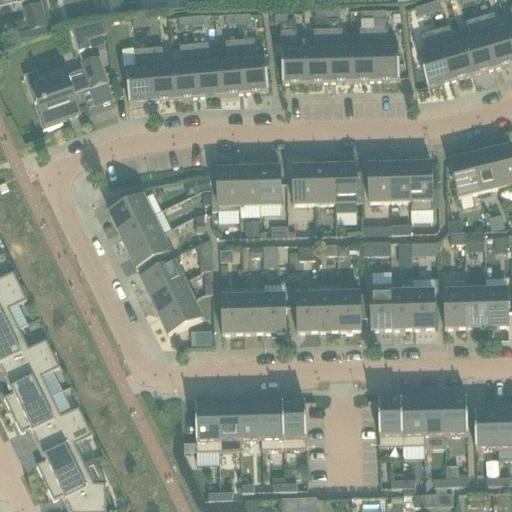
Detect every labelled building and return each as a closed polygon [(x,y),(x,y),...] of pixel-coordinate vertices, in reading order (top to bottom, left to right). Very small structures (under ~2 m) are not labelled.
[(102,0),(105,19),(123,16),(121,0),(102,0)] [(187,0),(163,0),(165,13),(188,11),(187,0)] [(256,0),(234,0),(235,9),(257,9),(256,0)] [(38,3),(21,9),(28,33),(46,27),(38,3)] [(427,7),(430,15),(441,12),(441,13),(442,13),(439,3),(427,7)] [(418,19),(430,15),(427,7),(415,11),(418,20),(419,20),(418,19)] [(327,19),(327,10),(315,11),(315,20),(316,20),(327,19)] [(340,10),(327,10),(327,19),(339,19),(339,20),(340,20),(340,10)] [(373,23),(373,14),(361,15),(361,24),(362,24),(362,23),(373,23)] [(386,14),(373,14),(373,23),(385,23),(385,24),(386,24),(386,14)] [(495,72),(511,67),(511,50),(506,29),(497,32),(493,17),(479,21),(495,72)] [(157,18),(145,20),(146,29),(158,27),(158,28),(157,18)] [(226,27),(238,27),(238,18),(225,18),(225,28),(226,28),(226,27)] [(238,18),(238,27),(250,27),(250,18),(238,18)] [(287,18),(275,18),(275,28),(276,28),(276,27),(280,27),(287,26),(287,23),(287,18)] [(204,19),(191,20),(192,29),(204,28),(204,29),(204,19)] [(146,29),(145,20),(132,22),(134,31),(134,30),(146,29)] [(192,29),(191,20),(179,21),(180,31),(180,30),(192,29)] [(495,72),(479,21),(466,25),(470,40),(462,42),(472,79),(495,72)] [(287,26),(280,27),(281,34),(296,34),(296,23),(287,23),(287,26)] [(86,28),(71,34),(75,48),(102,39),(106,37),(105,25),(86,28)] [(472,79),(462,42),(453,45),(449,30),(435,34),(450,85),(472,79)] [(352,86),(375,85),(374,32),(359,32),(360,48),(351,48),(352,86)] [(375,85),(399,85),(398,47),(389,47),(388,32),(374,32),(375,85)] [(306,87),(329,87),(328,33),(313,34),(314,49),(305,49),(306,87)] [(329,87),(352,86),(351,48),(343,48),(342,33),(328,33),(329,87)] [(282,88),(306,87),(305,49),(297,49),(296,34),(281,34),(282,88)] [(450,85),(435,34),(422,38),(426,53),(416,56),(427,92),(450,85)] [(244,97),(268,95),(265,57),(255,58),(254,43),(239,44),(244,97)] [(244,97),(239,44),(225,45),(226,61),(218,61),(221,100),(244,97)] [(198,102),(221,100),(218,61),(209,62),(208,47),(194,48),(198,102)] [(172,66),(176,104),(198,102),(194,48),(179,50),(181,65),(172,66)] [(153,106),(176,104),(172,66),(163,66),(162,51),(148,53),(153,106)] [(129,108),(153,106),(148,53),(133,54),(135,69),(125,70),(129,108)] [(67,79),(66,79),(63,80),(64,81),(35,91),(41,109),(37,110),(45,132),(43,133),(43,134),(63,127),(63,125),(67,124),(66,122),(78,117),(77,114),(79,114),(73,98),(90,92),(91,92),(108,86),(99,61),(82,67),(84,73),(67,79)] [(491,156),(500,191),(511,188),(511,155),(511,152),(511,151),(491,156)] [(479,196),(500,191),(491,156),(470,161),(479,196)] [(470,161),(450,166),(450,167),(458,201),(479,196),(470,161)] [(389,170),(390,206),(410,206),(412,206),(411,169),(389,170)] [(432,169),(411,169),(412,206),(410,206),(410,215),(432,215),(432,192),(431,170),(432,170),(432,169)] [(369,207),(390,206),(389,170),(368,171),(369,207)] [(314,172),(315,208),(336,208),(335,171),(314,172)] [(335,171),(336,208),(336,217),(357,217),(357,207),(356,172),(356,171),(335,171)] [(294,209),(315,208),(314,172),(293,173),(294,209)] [(260,173),(238,174),(239,214),(261,214),(260,173)] [(260,173),(261,214),(281,213),(281,173),(260,173)] [(238,174),(217,175),(218,214),(239,214),(238,174)] [(208,181),(196,184),(198,195),(211,192),(208,181)] [(0,212),(6,229),(28,221),(20,197),(0,204),(0,212)] [(212,208),(211,197),(202,197),(203,208),(212,208)] [(142,201),(109,216),(118,235),(151,219),(142,201)] [(151,219),(118,235),(127,254),(160,238),(151,219)] [(504,232),(501,220),(488,222),(492,235),(504,232)] [(205,221),(196,221),(196,238),(205,237),(205,221)] [(460,225),(448,226),(448,236),(460,236),(460,225)] [(245,226),(245,242),(259,241),(258,226),(245,226)] [(401,228),(391,229),(391,230),(391,238),(401,238),(401,228)] [(377,230),(363,230),(364,239),(377,239),(377,230)] [(271,231),(271,242),(287,241),(287,231),(271,231)] [(484,236),(464,237),(464,249),(464,257),(485,257),(484,236)] [(464,249),(464,237),(450,237),(450,249),(464,249)] [(136,273),(169,257),(160,238),(127,254),(136,273)] [(506,242),(493,242),(494,257),(506,257),(506,242)] [(437,246),(411,247),(411,262),(437,261),(437,246)] [(391,259),(390,247),(363,248),(363,260),(391,259)] [(411,262),(411,247),(397,247),(397,265),(411,265),(411,262)] [(348,258),(347,248),(337,249),(337,259),(348,258)] [(337,249),(325,249),(326,259),(337,259),(337,249)] [(298,264),(315,264),(314,250),(297,250),(298,264)] [(262,260),(262,253),(262,251),(250,251),(250,261),(262,260)] [(275,252),(262,253),(262,260),(262,267),(276,267),(275,252)] [(220,255),(221,266),(231,265),(231,255),(220,255)] [(212,264),(200,265),(200,278),(205,276),(212,276),(212,264)] [(150,301),(183,285),(187,283),(179,265),(141,283),(150,301)] [(0,299),(20,290),(13,276),(0,282),(0,299)] [(213,298),(212,276),(205,276),(205,298),(213,298)] [(183,285),(150,301),(159,320),(192,304),(183,285)] [(444,333),(466,332),(465,296),(466,296),(466,286),(444,287),(445,331),(444,331),(444,333)] [(371,335),(392,334),(391,298),(391,288),(370,289),(372,333),(371,333),(371,335)] [(0,341),(19,332),(9,312),(27,304),(20,290),(0,299),(0,341)] [(317,295),(318,336),(339,335),(338,295),(338,291),(317,292),(317,295)] [(242,292),(242,302),(243,338),(264,338),(263,301),(264,301),(264,292),(242,292)] [(360,294),(338,295),(339,335),(361,335),(360,294)] [(507,294),(486,295),(487,331),(508,331),(507,294)] [(297,337),(318,336),(317,295),(297,296),(298,335),(297,335),(297,337)] [(487,331),(486,295),(466,296),(465,296),(466,332),(487,331)] [(433,296),(412,297),(413,333),(434,333),(433,296)] [(413,333),(412,297),(391,298),(392,334),(413,333)] [(285,301),(264,301),(263,301),(264,338),(286,337),(285,301)] [(242,302),(222,302),(223,337),(222,337),(222,339),(223,339),(243,338),(242,302)] [(192,304),(159,320),(168,339),(168,340),(202,324),(192,304)] [(19,332),(0,341),(0,369),(5,380),(53,357),(46,343),(28,352),(19,332)] [(192,349),(211,349),(211,336),(191,336),(192,349)] [(13,397),(3,401),(12,419),(51,400),(42,380),(60,371),(53,357),(5,380),(13,397)] [(51,400),(12,419),(20,437),(30,432),(38,448),(86,425),(79,411),(61,420),(51,400)] [(466,403),(444,404),(445,440),(468,440),(466,403)] [(422,404),(401,405),(402,451),(425,450),(424,441),(423,441),(422,404)] [(444,404),(422,404),(423,441),(424,441),(425,450),(425,454),(445,454),(445,440),(444,404)] [(402,451),(401,405),(378,405),(379,452),(402,451)] [(283,408),(284,454),(306,454),(305,407),(283,408)] [(261,455),(284,454),(283,408),(261,409),(262,445),(261,445),(261,455)] [(242,455),(241,446),(240,446),(239,409),(218,410),(219,456),(242,455)] [(240,446),(241,446),(261,445),(262,445),(261,409),(239,409),(240,446)] [(196,457),(219,456),(218,410),(195,410),(196,457)] [(511,416),(497,417),(498,453),(511,452),(511,416)] [(498,453),(497,417),(474,417),(475,454),(498,453)] [(46,464),(36,469),(45,487),(84,468),(75,448),(92,439),(86,425),(38,448),(46,464)] [(84,468),(45,487),(53,504),(63,499),(68,511),(105,511),(105,487),(94,488),(84,468)] [(458,470),(446,470),(446,483),(458,483),(458,478),(458,470)] [(499,490),(499,482),(487,482),(487,490),(499,490)] [(511,482),(499,482),(499,490),(511,490),(511,482)] [(434,492),(446,491),(446,483),(434,484),(434,492)] [(446,483),(446,491),(458,491),(458,483),(446,483)] [(403,493),(403,484),(391,485),(391,493),(403,493)] [(415,484),(403,484),(403,493),(415,492),(415,484)] [(285,488),(285,496),(297,495),(297,487),(285,488)] [(273,496),(285,496),(285,488),(273,488),(273,496)] [(254,489),(241,489),(242,497),(254,497),(254,489)] [(220,497),(220,505),(232,504),(232,496),(220,497)] [(208,505),(220,505),(220,497),(208,497),(208,505)] [(422,499),(414,500),(414,511),(422,511),(422,499)] [(422,499),(422,511),(438,511),(437,499),(422,499)] [(308,502),(302,502),(302,511),(316,511),(316,502),(308,502)]
